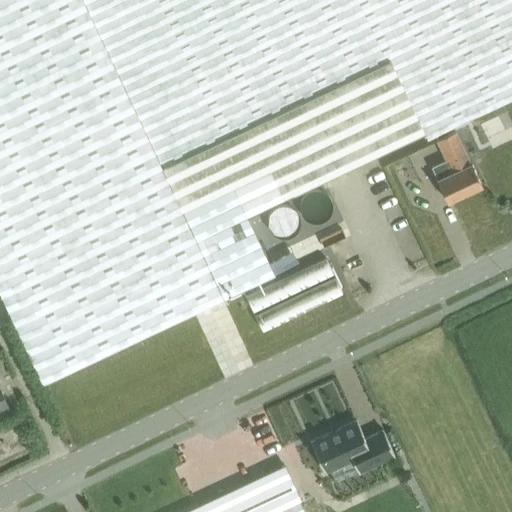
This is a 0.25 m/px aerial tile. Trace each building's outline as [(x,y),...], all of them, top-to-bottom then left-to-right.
[(511,0),(0,0),(0,292),(43,383),(274,273),(247,215),(425,132),(428,139),(511,99),(511,0)] [(437,141),(446,159),(431,166),(448,202),(482,185),(472,163),(470,164),(456,132),(437,141)] [(0,389),(0,412),(9,409),(0,389)] [(356,420),(311,441),(325,472),(352,459),(358,471),(394,454),(383,429),(364,437),(356,420)] [(305,511),(299,499),(283,465),(182,511),(305,511)]
